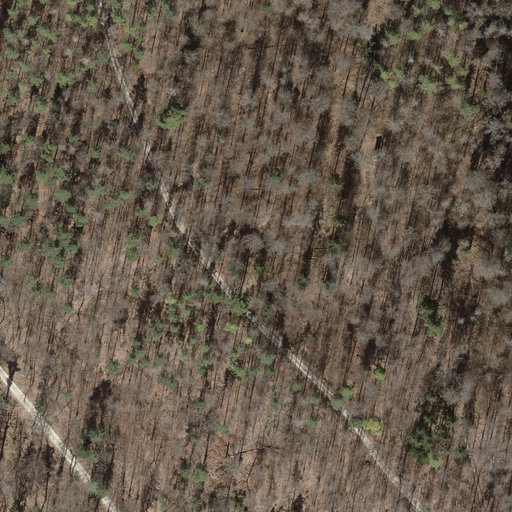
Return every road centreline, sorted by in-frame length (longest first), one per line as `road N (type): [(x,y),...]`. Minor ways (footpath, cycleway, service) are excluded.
road 1 (track): [(93,0),(150,167),(199,262),(433,511)]
road 2 (track): [(117,511),(0,366)]
